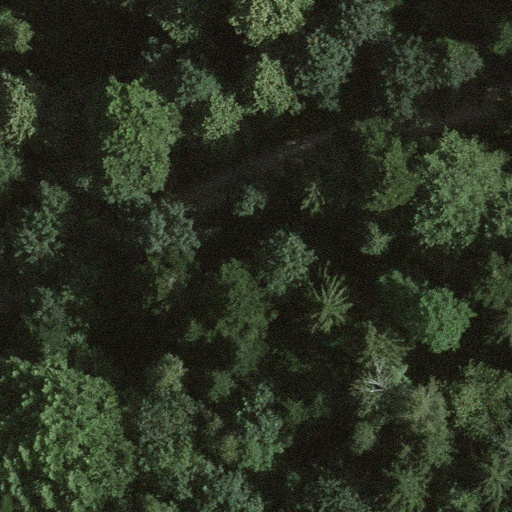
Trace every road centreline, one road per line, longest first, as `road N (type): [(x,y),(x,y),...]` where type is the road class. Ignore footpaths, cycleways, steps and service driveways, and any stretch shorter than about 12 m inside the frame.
road 1 (track): [(0,289),(298,155),(511,98)]
road 2 (track): [(213,0),(0,168)]
